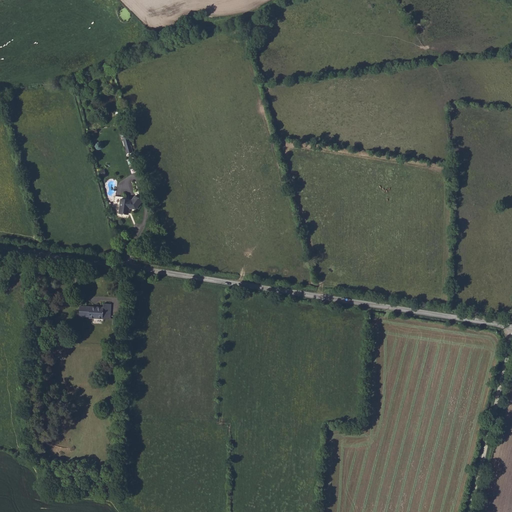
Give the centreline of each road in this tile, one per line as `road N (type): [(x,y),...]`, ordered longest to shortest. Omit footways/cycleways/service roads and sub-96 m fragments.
road 1 (unclassified): [(0,247),(511,327)]
road 2 (track): [(470,511),(511,327)]
